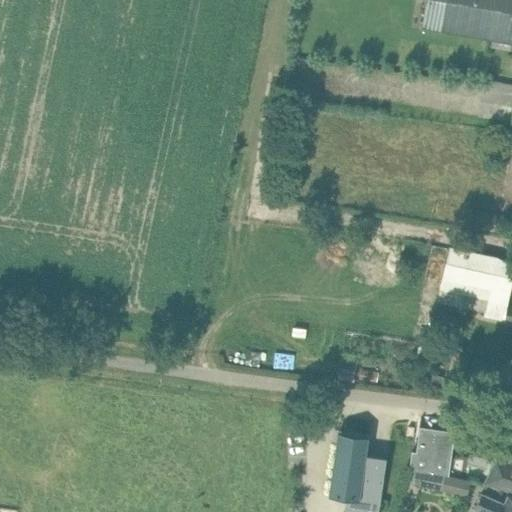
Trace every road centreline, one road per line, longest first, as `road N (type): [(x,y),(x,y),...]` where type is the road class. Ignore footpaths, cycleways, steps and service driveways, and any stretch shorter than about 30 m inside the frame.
road 1 (unclassified): [(511,421),(0,345)]
road 2 (unknown): [(511,91),(461,99),(350,92)]
